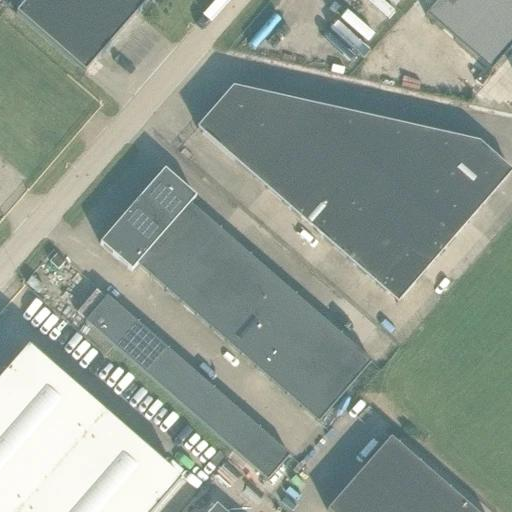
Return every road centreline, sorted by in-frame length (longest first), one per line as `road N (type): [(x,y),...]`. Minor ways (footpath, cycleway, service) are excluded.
road 1 (unknown): [(138,113),(379,331),(417,307),(511,198)]
road 2 (unclassified): [(0,272),(234,0)]
road 3 (unknown): [(37,229),(299,438)]
